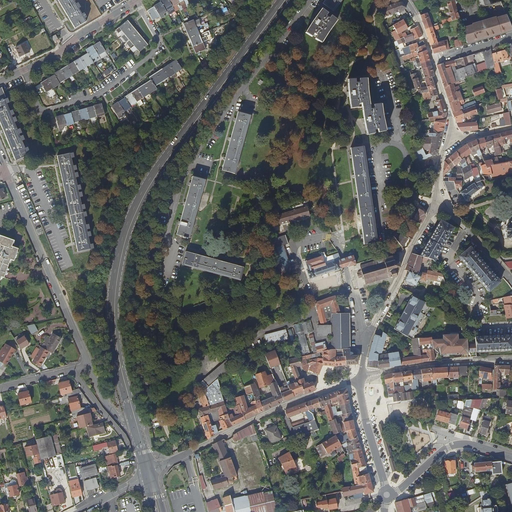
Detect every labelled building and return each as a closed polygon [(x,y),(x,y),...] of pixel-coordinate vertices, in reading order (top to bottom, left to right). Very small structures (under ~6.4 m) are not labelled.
[(57,0),(75,28),(86,22),(73,0),(57,0)] [(164,0),(161,2),(162,3),(166,11),(173,7),(168,0),(164,0)] [(325,0),(324,3),(334,11),(342,0),(325,0)] [(448,19),(442,21),(443,24),(452,21),(459,19),(459,18),(456,6),(458,3),(454,0),(453,0),(447,2),(448,6),(451,18),(452,19),(449,20),(448,19)] [(489,5),(488,0),(478,0),(477,1),(479,8),(489,5)] [(162,3),(155,7),(160,16),(167,12),(166,11),(162,3)] [(393,15),(406,8),(403,3),(402,3),(397,4),(389,7),(378,11),(379,12),(381,19),(391,15),(392,14),(393,15)] [(148,12),(153,21),(160,16),(155,7),(148,12)] [(335,23),(338,20),(332,16),(330,19),(327,16),(329,13),(322,9),(315,18),(309,27),(306,33),(313,37),(315,35),(318,37),(316,39),(322,43),(326,37),(330,30),(335,23)] [(425,30),(432,28),(427,13),(420,15),(425,30)] [(506,15),(499,17),(500,22),(504,21),(507,31),(511,30),(506,15)] [(472,25),(462,27),(466,41),(470,40),(471,41),(484,38),(483,36),(494,33),(494,35),(507,31),(504,21),(500,22),(499,17),(494,19),(472,25)] [(128,20),(119,28),(124,34),(133,27),(128,20)] [(185,24),(187,32),(197,28),(194,20),(185,24)] [(393,32),(397,41),(407,36),(406,33),(401,35),(400,33),(408,29),(403,21),(401,22),(394,26),(397,31),(393,32)] [(410,34),(410,35),(420,31),(418,26),(410,30),(412,33),(410,34)] [(439,29),(438,26),(432,28),(425,30),(430,45),(432,53),(434,54),(449,50),(446,40),(437,43),(433,31),(439,29)] [(124,34),(130,40),(138,33),(133,27),(124,34)] [(187,32),(190,39),(200,35),(197,28),(187,32)] [(407,36),(397,41),(399,45),(414,40),(414,41),(418,40),(419,41),(423,40),(422,37),(420,31),(410,35),(407,36)] [(130,40),(135,46),(143,39),(138,33),(130,40)] [(190,39),(193,46),(203,43),(208,41),(206,37),(204,38),(203,35),(200,35),(190,39)] [(462,38),(454,40),(455,47),(463,45),(462,38)] [(135,46),(140,52),(148,45),(143,39),(135,46)] [(100,42),(93,47),(99,56),(106,51),(105,50),(100,42)] [(17,47),(21,56),(31,52),(26,43),(17,47)] [(203,43),(193,46),(196,54),(210,49),(209,45),(205,46),(203,43)] [(409,47),(412,54),(417,52),(417,53),(426,50),(425,47),(425,45),(419,47),(418,44),(414,45),(413,46),(409,47)] [(87,51),(88,54),(92,60),(99,56),(93,47),(87,51)] [(418,56),(419,60),(421,64),(430,61),(426,50),(417,53),(417,52),(412,54),(405,56),(403,57),(404,59),(413,56),(413,57),(418,56)] [(485,63),(487,69),(495,68),(492,55),(491,50),(482,52),(485,63)] [(506,52),(492,55),(495,68),(499,67),(499,63),(507,61),(506,52)] [(88,54),(82,57),(87,67),(94,63),(92,60),(88,54)] [(472,55),(466,57),(455,60),(444,63),(437,65),(445,89),(452,86),(452,83),(460,80),(463,79),(465,79),(466,78),(466,77),(487,69),(485,63),(475,66),(472,59),(474,59),(472,55)] [(75,62),(81,71),(87,67),(82,57),(75,62)] [(419,60),(415,61),(418,67),(421,66),(425,79),(432,77),(434,76),(430,61),(421,64),(419,60)] [(170,65),(176,74),(182,70),(176,61),(170,65)] [(68,66),(74,75),(81,71),(75,62),(68,66)] [(163,69),(169,79),(176,74),(170,65),(163,69)] [(67,79),(74,75),(68,66),(61,70),(67,79)] [(157,74),(163,83),(169,79),(163,69),(157,74)] [(54,74),(55,76),(60,83),(67,79),(61,70),(54,74)] [(150,78),(151,81),(156,87),(163,83),(157,74),(150,78)] [(412,80),(413,80),(416,90),(421,88),(419,80),(420,80),(419,78),(418,78),(417,74),(411,76),(412,80)] [(48,80),(54,89),(60,85),(60,83),(55,76),(48,80)] [(425,79),(428,88),(430,92),(431,97),(438,96),(432,77),(425,79)] [(379,133),(386,131),(384,121),(382,115),(381,104),(374,105),(375,109),(371,110),(369,100),(368,88),(367,79),(360,79),(360,83),(356,83),(356,80),(348,80),(348,85),(349,92),(350,101),(351,109),(359,108),(358,103),(362,103),(363,111),(365,122),(366,128),(368,135),(375,133),(375,130),(378,129),(379,133)] [(48,80),(41,84),(47,93),(54,89),(48,80)] [(458,101),(463,99),(460,91),(461,90),(460,85),(458,86),(457,83),(458,83),(459,83),(460,83),(460,80),(452,83),(452,86),(445,89),(448,98),(456,95),(458,101)] [(145,85),(151,94),(157,90),(156,87),(151,81),(145,85)] [(138,89),(144,99),(151,94),(145,85),(138,89)] [(472,89),(475,96),(486,92),(483,86),(472,89)] [(131,94),(137,103),(144,99),(138,89),(131,94)] [(125,98),(125,99),(131,107),(137,103),(131,94),(125,98)] [(465,102),(464,99),(463,99),(458,101),(456,95),(448,98),(453,113),(467,108),(476,105),(481,104),(480,100),(462,105),(461,103),(465,102)] [(125,99),(119,103),(125,113),(131,108),(131,107),(125,99)] [(5,100),(3,100),(0,101),(0,122),(16,160),(28,155),(5,100)] [(429,114),(431,122),(434,122),(446,120),(447,114),(442,100),(439,101),(437,102),(440,111),(439,112),(429,114)] [(119,103),(112,108),(118,117),(125,113),(119,103)] [(102,105),(94,107),(97,117),(105,115),(102,105)] [(467,108),(470,116),(479,113),(476,105),(467,108)] [(87,109),(90,119),(97,117),(94,107),(87,109)] [(465,117),(470,116),(467,108),(453,113),(457,123),(466,122),(465,117)] [(79,111),(82,121),(90,119),(87,109),(79,111)] [(71,113),(72,114),(74,124),(82,121),(79,111),(71,113)] [(223,171),(236,174),(251,116),(238,112),(223,171)] [(510,112),(504,113),(505,122),(500,122),(500,126),(511,125),(511,123),(510,114),(510,112)] [(64,116),(67,126),(74,124),(72,114),(64,116)] [(64,116),(56,118),(59,129),(67,126),(64,116)] [(435,125),(434,131),(443,132),(446,120),(434,122),(433,125),(435,125)] [(478,129),(477,125),(477,122),(476,122),(473,122),(466,122),(457,123),(458,127),(461,131),(478,129)] [(511,145),(511,148),(511,130),(491,136),(494,146),(496,150),(501,148),(505,146),(505,144),(507,144),(507,141),(511,141),(511,145)] [(413,153),(418,163),(428,158),(424,150),(428,149),(431,154),(433,156),(438,154),(443,132),(434,131),(433,135),(430,134),(429,137),(430,137),(429,138),(421,140),(422,148),(414,151),(413,153)] [(483,138),(487,148),(488,147),(494,146),(491,136),(483,138)] [(476,140),(481,154),(485,152),(484,149),(487,148),(483,138),(476,140)] [(466,144),(472,153),(477,150),(479,156),(482,154),(481,154),(476,140),(466,144)] [(463,158),(466,162),(469,165),(470,164),(467,156),(472,153),(466,144),(456,152),(462,159),(463,158)] [(364,147),(351,148),(365,244),(378,243),(365,153),(364,147)] [(449,158),(455,166),(459,162),(462,165),(466,162),(463,158),(462,159),(456,152),(449,158)] [(71,154),(58,157),(78,252),(91,249),(71,154)] [(444,162),(443,173),(444,173),(450,169),(450,170),(455,166),(449,158),(444,162)] [(511,172),(511,161),(499,164),(493,165),(489,165),(491,176),(511,172)] [(481,162),(479,163),(481,167),(484,175),(489,174),(486,166),(485,164),(483,165),(481,162)] [(463,175),(465,181),(472,177),(471,173),(473,172),(470,164),(469,165),(463,171),(456,170),(457,174),(461,175),(463,175)] [(472,179),(475,184),(484,181),(483,175),(478,179),(476,176),(479,175),(477,167),(474,167),(473,164),(470,164),(473,172),(471,173),(472,177),(472,179)] [(457,182),(457,183),(461,183),(461,175),(457,174),(454,174),(453,181),(454,181),(454,182),(457,182)] [(193,176),(177,235),(189,238),(206,180),(193,176)] [(447,191),(455,190),(454,182),(454,181),(453,181),(443,180),(447,191)] [(479,192),(474,185),(461,193),(460,194),(465,201),(479,192)] [(308,206),(277,215),(280,224),(311,216),(308,206)] [(414,219),(422,223),(425,217),(423,212),(419,210),(414,219)] [(434,261),(435,261),(454,229),(441,221),(420,256),(427,258),(429,259),(432,260),(434,261)] [(400,245),(403,247),(408,238),(401,234),(399,238),(396,235),(398,233),(399,234),(401,232),(399,231),(395,233),(394,234),(394,236),(400,245)] [(289,244),(286,234),(270,239),(280,275),(291,271),(283,245),(289,244)] [(0,249),(11,247),(11,246),(13,240),(0,235),(0,249)] [(17,249),(11,247),(0,249),(0,277),(2,278),(9,260),(12,261),(17,249)] [(472,247),(460,257),(489,292),(500,283),(472,247)] [(244,268),(186,252),(182,265),(240,281),(244,268)] [(341,268),(343,268),(340,260),(339,255),(339,254),(324,258),(322,253),(319,254),(320,258),(307,261),(307,260),(305,261),(307,268),(306,268),(310,279),(317,277),(316,276),(335,271),(342,269),(341,268)] [(420,256),(417,255),(412,254),(406,270),(409,271),(420,277),(421,272),(419,272),(421,260),(427,261),(427,258),(420,256)] [(342,259),(340,260),(343,268),(345,267),(348,266),(348,267),(357,265),(354,255),(342,259)] [(357,274),(359,279),(363,277),(366,285),(397,275),(399,271),(401,266),(400,262),(400,256),(396,256),(392,257),(376,261),(360,266),(362,271),(358,273),(358,274),(357,274)] [(429,259),(427,258),(427,261),(421,260),(419,272),(421,272),(422,271),(427,273),(428,271),(429,259)] [(438,274),(433,272),(430,272),(428,271),(427,273),(422,271),(421,272),(420,277),(409,271),(404,280),(416,286),(419,280),(425,282),(426,278),(445,282),(443,277),(438,276),(438,274)] [(78,272),(69,274),(71,281),(80,279),(78,272)] [(406,305),(394,330),(407,337),(411,329),(409,329),(411,326),(414,327),(421,313),(418,311),(420,308),(421,309),(423,306),(425,302),(412,295),(407,306),(406,305)] [(321,324),(327,322),(326,319),(332,318),(332,314),(334,314),(340,314),(335,297),(327,299),(316,303),(321,324)] [(449,315),(458,319),(455,310),(449,315)] [(346,313),(340,314),(334,314),(332,314),(332,318),(332,326),(318,326),(318,336),(332,336),(332,350),(337,350),(341,350),(350,348),(350,313),(346,313)] [(506,315),(497,316),(492,316),(486,317),(487,323),(507,322),(506,319),(507,319),(506,315)] [(301,324),(294,326),(302,355),(310,353),(305,334),(314,332),(311,321),(302,324),(301,324)] [(28,325),(31,333),(38,331),(35,323),(28,325)] [(286,330),(265,335),(268,345),(289,340),(286,330)] [(368,361),(376,362),(378,356),(379,354),(382,354),(386,337),(387,335),(378,330),(375,334),(374,337),(368,361)] [(17,333),(12,336),(16,342),(21,340),(17,333)] [(45,349),(49,351),(52,353),(61,339),(54,334),(45,349)] [(443,340),(432,341),(433,345),(433,350),(439,349),(440,354),(445,354),(445,355),(476,352),(475,345),(467,345),(467,340),(458,340),(458,335),(443,336),(443,340)] [(475,339),(476,352),(511,350),(511,335),(475,337),(475,339)] [(422,363),(421,358),(419,346),(419,339),(412,340),(414,357),(400,360),(401,366),(413,365),(422,363)] [(318,353),(320,352),(324,351),(328,350),(326,342),(316,345),(318,353)] [(9,346),(0,360),(0,361),(4,364),(7,365),(16,351),(9,346)] [(40,366),(49,351),(45,349),(43,347),(34,361),(40,366)] [(336,357),(334,367),(346,365),(358,365),(358,356),(350,356),(350,348),(341,350),(337,350),(336,353),(344,353),(344,357),(336,357)] [(261,361),(267,359),(262,349),(257,351),(261,361)] [(271,369),(282,365),(275,349),(265,353),(271,369)] [(310,363),(312,366),(310,372),(318,374),(319,375),(323,365),(334,367),(336,357),(336,353),(337,350),(332,350),(331,350),(328,350),(324,351),(323,357),(325,357),(324,359),(318,359),(318,361),(318,363),(314,362),(310,363)] [(427,358),(425,358),(426,363),(434,361),(433,350),(426,351),(427,358)] [(388,354),(390,368),(391,368),(401,366),(400,360),(399,353),(390,354),(388,354)] [(376,362),(377,369),(390,368),(388,354),(378,356),(376,362)] [(233,356),(229,360),(233,365),(237,362),(233,356)] [(302,357),(289,360),(290,365),(292,369),(293,375),(296,383),(298,382),(299,386),(301,385),(304,393),(305,395),(316,390),(314,384),(313,382),(313,381),(309,382),(308,381),(306,382),(304,378),(302,379),(297,366),(300,365),(301,368),(305,371),(308,373),(311,365),(312,366),(310,363),(308,364),(304,365),(302,357)] [(228,360),(203,381),(208,386),(233,365),(229,360),(228,360)] [(376,362),(368,361),(367,368),(377,369),(376,362)] [(449,378),(459,378),(459,376),(459,367),(448,368),(449,378)] [(459,367),(459,376),(467,376),(467,368),(467,367),(459,367)] [(478,385),(482,385),(483,379),(487,379),(487,377),(492,377),(493,371),(481,367),(478,385)] [(499,390),(499,387),(501,373),(502,373),(502,376),(509,376),(511,367),(495,367),(495,371),(493,391),(499,391),(499,390)] [(436,379),(449,378),(448,368),(432,369),(433,381),(436,381),(436,379)] [(428,381),(433,381),(432,369),(422,370),(423,380),(424,389),(429,388),(428,381)] [(414,391),(419,390),(418,380),(423,380),(422,370),(412,372),(414,391)] [(402,373),(403,382),(408,381),(409,387),(403,388),(404,393),(412,391),(414,391),(412,372),(402,373)] [(269,385),(273,396),(281,392),(279,389),(275,379),(274,375),(273,374),(266,377),(264,373),(256,376),(260,388),(269,385)] [(403,388),(403,387),(397,388),(396,383),(403,382),(402,373),(393,375),(394,394),(399,394),(404,393),(403,388)] [(385,383),(386,385),(389,384),(390,390),(388,391),(389,395),(394,394),(393,375),(384,377),(385,383)] [(204,392),(208,402),(209,407),(210,411),(217,409),(226,406),(218,379),(204,392)] [(72,392),(69,381),(59,384),(62,394),(72,392)] [(203,381),(198,385),(203,391),(208,386),(203,381)] [(503,381),(502,387),(502,389),(504,389),(511,389),(511,383),(505,384),(505,381),(503,381)] [(291,385),(288,387),(289,389),(291,388),(295,398),(304,393),(301,385),(299,386),(298,382),(296,383),(291,385)] [(281,392),(285,402),(295,398),(291,388),(289,389),(288,387),(287,384),(287,383),(283,385),(284,387),(279,389),(281,392)] [(249,395),(254,393),(253,391),(252,386),(246,387),(249,395)] [(336,407),(349,402),(346,388),(328,395),(332,408),(336,407)] [(404,393),(399,394),(400,400),(400,401),(413,399),(412,391),(404,393)] [(31,403),(28,392),(18,394),(21,405),(31,403)] [(202,404),(208,402),(204,392),(197,400),(199,398),(201,398),(202,399),(200,400),(202,404)] [(273,396),(277,406),(285,402),(281,392),(273,396)] [(78,399),(84,395),(82,393),(76,394),(76,397),(68,399),(71,412),(81,409),(78,399)] [(398,401),(400,400),(399,394),(394,394),(389,395),(389,397),(393,397),(393,402),(398,401)] [(238,398),(241,405),(246,420),(253,416),(260,413),(257,405),(258,405),(257,401),(254,402),(253,403),(253,404),(253,406),(249,408),(245,395),(238,398)] [(317,399),(318,408),(320,408),(320,410),(320,409),(321,410),(322,410),(323,413),(320,414),(320,412),(318,412),(318,416),(319,417),(328,417),(334,415),(334,414),(332,408),(328,395),(317,399)] [(267,400),(262,403),(264,411),(265,412),(273,408),(267,396),(266,397),(267,400)] [(259,397),(256,398),(257,401),(258,405),(257,405),(260,413),(264,411),(262,403),(259,397)] [(311,409),(311,401),(305,403),(309,416),(313,415),(312,413),(314,413),(311,409)] [(342,412),(338,413),(334,414),(334,415),(335,417),(338,416),(343,415),(351,412),(349,402),(336,407),(337,410),(341,409),(342,412)] [(309,422),(292,427),(297,437),(319,430),(313,415),(309,416),(305,403),(286,410),(285,414),(288,418),(305,412),(309,422)] [(240,415),(231,420),(234,426),(245,420),(246,420),(241,405),(237,407),(237,405),(230,407),(231,409),(237,407),(240,415)] [(226,406),(217,409),(221,420),(219,421),(223,430),(224,431),(234,426),(231,420),(230,417),(226,406)] [(202,423),(208,440),(215,435),(214,434),(218,432),(216,425),(215,424),(210,411),(209,407),(202,408),(198,410),(203,423),(202,423)] [(467,429),(470,420),(473,410),(464,407),(462,414),(461,417),(462,418),(459,427),(467,429)] [(81,409),(71,412),(73,418),(76,417),(90,413),(92,412),(97,411),(95,409),(90,410),(81,409)] [(478,412),(473,410),(470,420),(475,422),(478,412)] [(343,415),(344,423),(353,420),(351,412),(343,415)] [(436,420),(448,424),(451,414),(450,414),(450,415),(447,415),(447,413),(444,412),(444,414),(439,412),(436,420)] [(76,417),(79,429),(86,427),(91,425),(92,425),(90,418),(91,418),(90,413),(76,417)] [(269,425),(282,419),(281,415),(279,413),(266,418),(269,425)] [(451,414),(448,424),(454,426),(457,416),(451,414)] [(479,433),(488,436),(489,432),(486,431),(489,419),(482,418),(480,426),(481,427),(479,433)] [(334,435),(335,435),(342,433),(340,425),(340,424),(337,425),(336,420),(330,422),(334,435)] [(346,431),(347,431),(354,429),(353,420),(344,423),(346,431)] [(91,425),(86,427),(89,437),(105,433),(102,422),(92,425),(91,425)] [(253,424),(233,434),(231,438),(234,441),(251,434),(253,441),(259,439),(253,424)] [(275,427),(265,430),(270,443),(279,439),(275,427)] [(350,441),(357,437),(354,429),(347,431),(349,439),(350,441)] [(343,441),(349,439),(347,431),(346,431),(345,432),(345,433),(340,435),(343,441)] [(350,441),(349,439),(343,441),(340,435),(345,433),(345,432),(342,433),(335,435),(335,436),(341,446),(347,443),(347,442),(350,441)] [(64,433),(51,436),(57,455),(62,454),(58,437),(64,435),(64,433)] [(51,436),(36,440),(37,445),(38,448),(41,459),(57,455),(51,436)] [(329,440),(334,450),(341,446),(335,436),(329,440)] [(347,451),(348,455),(352,454),(352,451),(361,449),(357,437),(350,441),(347,442),(347,443),(341,446),(342,449),(347,447),(351,446),(351,447),(348,450),(347,451)] [(116,445),(124,443),(123,441),(121,438),(94,445),(95,450),(103,448),(103,446),(107,445),(109,450),(111,449),(112,453),(118,451),(116,445)] [(328,453),(334,450),(329,440),(324,443),(328,453)] [(222,478),(211,481),(214,490),(229,485),(233,483),(232,479),(233,478),(234,481),(237,480),(236,477),(229,458),(228,459),(221,441),(213,445),(213,446),(213,447),(224,474),(221,475),(222,478)] [(37,445),(25,448),(27,456),(34,455),(36,464),(41,462),(41,459),(38,448),(37,445)] [(364,459),(361,449),(352,451),(352,454),(348,455),(351,469),(366,467),(364,459)] [(289,451),(278,458),(280,461),(281,463),(282,463),(285,468),(295,462),(296,465),(303,464),(301,454),(294,457),(289,451)] [(118,463),(115,453),(109,455),(111,464),(118,463)] [(344,454),(338,457),(332,461),(333,463),(338,460),(339,461),(345,458),(344,454)] [(393,455),(389,456),(393,471),(397,470),(393,455)] [(446,462),(446,474),(456,473),(455,462),(446,462)] [(503,473),(502,462),(492,463),(492,462),(475,463),(476,465),(472,466),(473,473),(493,471),(494,474),(503,473)] [(98,475),(96,465),(81,469),(84,479),(98,475)] [(115,478),(116,481),(121,478),(117,466),(116,466),(115,465),(108,467),(112,479),(115,478)] [(353,478),(355,485),(370,481),(368,472),(365,473),(365,475),(361,476),(360,471),(367,470),(366,467),(351,469),(353,478)] [(5,475),(3,476),(7,492),(9,491),(10,496),(20,494),(17,482),(14,483),(15,485),(8,487),(5,475)] [(399,478),(393,475),(390,480),(396,483),(399,478)] [(85,482),(89,498),(96,493),(96,492),(95,492),(94,488),(98,487),(96,479),(85,482)] [(355,485),(340,489),(341,491),(340,492),(342,497),(362,492),(363,494),(364,493),(365,494),(373,491),(370,481),(355,485)] [(80,483),(70,486),(73,497),(83,495),(80,483)] [(53,506),(66,503),(62,489),(56,491),(56,494),(53,495),(54,498),(51,499),(52,503),(53,506)] [(266,510),(262,493),(233,500),(232,496),(223,498),(226,505),(226,511),(271,511),(271,508),(266,510)] [(271,511),(276,511),(274,502),(271,493),(264,494),(263,493),(262,493),(266,510),(271,508),(271,511)] [(424,499),(431,497),(430,493),(407,500),(402,501),(394,503),(396,511),(419,511),(427,510),(424,499)] [(434,508),(431,497),(424,499),(427,510),(434,508)] [(34,511),(38,511),(35,498),(27,500),(30,511),(33,511),(34,511)] [(337,508),(334,498),(314,504),(315,508),(318,509),(321,508),(321,509),(327,508),(327,510),(337,508)] [(218,500),(205,503),(207,511),(220,508),(218,500)] [(490,500),(481,502),(482,509),(481,509),(481,510),(479,511),(478,511),(497,511),(498,511),(498,507),(496,506),(491,507),(490,500)] [(1,505),(0,505),(0,511),(8,511),(10,510),(8,502),(1,504),(1,505)]
